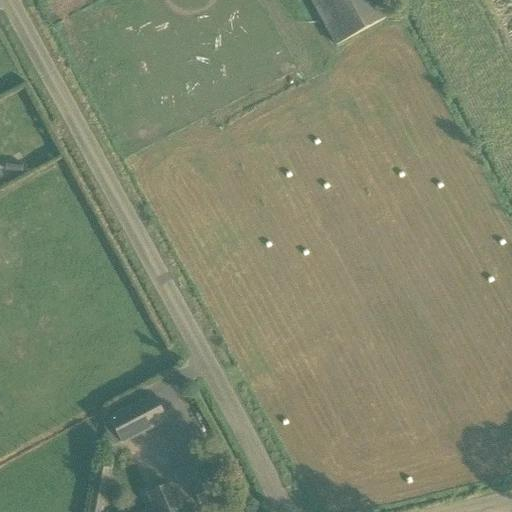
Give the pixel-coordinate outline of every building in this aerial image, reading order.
[(311,0),(337,46),(354,37),(385,20),(374,0),(311,0)] [(166,421),(153,397),(111,420),(123,443),(166,421)] [(96,466),(94,479),(88,511),(99,511),(105,481),(107,468),(96,466)] [(214,468),(193,479),(201,494),(222,483),(214,468)] [(152,511),(182,511),(171,485),(148,495),(155,511),(154,511),(152,511)]
